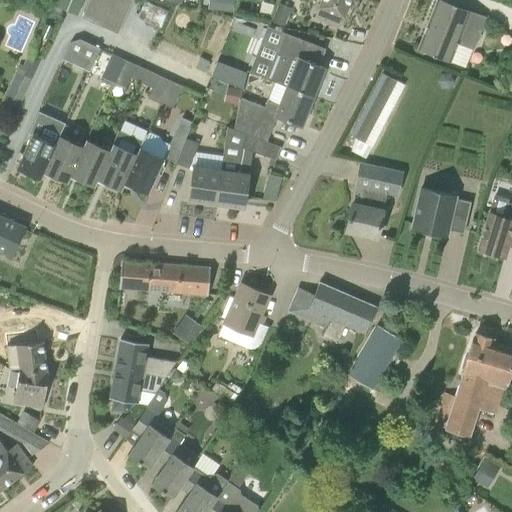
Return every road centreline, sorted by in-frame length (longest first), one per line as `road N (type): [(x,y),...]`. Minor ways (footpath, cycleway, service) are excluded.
road 1 (residential): [(273,257),(392,0)]
road 2 (residential): [(511,315),(379,275),(273,257)]
road 3 (residential): [(76,436),(107,242)]
road 4 (residential): [(273,257),(107,242)]
